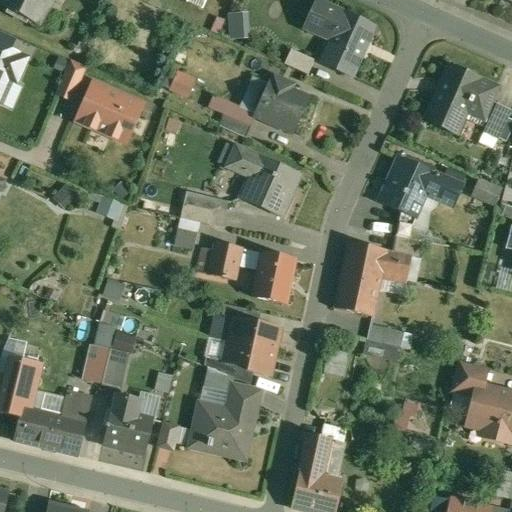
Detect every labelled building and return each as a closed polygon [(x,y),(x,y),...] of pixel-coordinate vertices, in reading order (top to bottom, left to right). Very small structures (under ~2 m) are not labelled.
[(0,0),(0,4),(39,26),(40,25),(37,23),(45,8),(48,9),(53,0),(0,0)] [(375,27),(316,2),(304,28),(331,40),(320,64),(352,78),(375,27)] [(235,39),(255,38),(253,12),(233,14),(235,39)] [(0,93),(7,79),(15,82),(26,59),(19,56),(18,56),(8,51),(12,42),(0,36),(0,93)] [(315,61),(291,51),(285,65),(308,75),(315,61)] [(87,68),(71,61),(65,75),(81,82),(87,68)] [(497,90),(450,68),(426,121),(457,135),(470,105),(487,113),(497,90)] [(182,70),(174,91),(193,99),(201,78),(182,70)] [(294,86),(274,78),(271,83),(270,83),(256,116),(293,132),(308,100),(291,92),(294,86)] [(142,105),(94,85),(77,122),(125,143),(142,105)] [(511,110),(498,104),(487,128),(502,134),(511,110)] [(253,125),(226,113),(220,127),(247,139),(253,125)] [(300,176),(236,148),(228,168),(229,166),(251,176),(251,178),(255,180),(249,192),(245,190),(241,200),(281,218),(291,196),(287,194),(296,176),(299,177),(300,176)] [(461,186),(399,159),(391,176),(392,176),(380,203),(379,203),(379,204),(416,220),(427,195),(448,204),(454,202),(461,186)] [(501,207),(510,188),(485,178),(477,197),(501,207)] [(101,213),(121,220),(127,204),(107,196),(101,213)] [(213,211),(184,205),(181,219),(210,226),(213,211)] [(426,232),(399,224),(396,236),(423,242),(426,232)] [(423,242),(396,236),(392,252),(392,253),(411,257),(411,258),(419,260),(423,242)] [(392,252),(349,243),(335,310),(374,318),(383,275),(407,280),(411,258),(411,257),(392,253),(392,252)] [(242,250),(215,244),(208,276),(236,281),(242,250)] [(295,261),(262,254),(253,298),(286,305),(295,261)] [(111,279),(106,296),(126,301),(131,285),(111,279)] [(281,330),(234,319),(229,343),(275,353),(281,330)] [(406,334),(372,326),(369,340),(402,348),(406,334)] [(113,339),(97,335),(95,347),(93,346),(84,381),(102,385),(110,350),(113,339)] [(275,353),(229,343),(224,362),(248,367),(247,371),(270,377),(275,353)] [(330,374),(350,377),(355,346),(335,343),(330,374)] [(127,354),(110,350),(102,385),(102,386),(119,390),(127,354)] [(30,410),(40,367),(9,359),(0,396),(0,413),(19,418),(21,408),(30,410)] [(487,370),(460,363),(452,392),(475,398),(478,387),(482,388),(487,370)] [(162,373),(160,391),(175,393),(177,375),(162,373)] [(260,393),(233,386),(227,411),(254,417),(260,393)] [(511,395),(482,388),(478,387),(475,398),(468,426),(491,432),(490,439),(509,443),(511,432),(511,395)] [(60,417),(30,410),(21,408),(19,418),(13,442),(42,449),(76,457),(90,401),(66,395),(60,417)] [(140,402),(116,396),(113,411),(112,410),(103,445),(144,456),(153,421),(137,417),(140,402)] [(227,411),(200,405),(190,448),(245,460),(254,417),(227,411)] [(179,427),(163,423),(157,448),(173,452),(179,427)] [(346,430),(324,424),(320,438),(331,441),(331,442),(342,445),(346,430)] [(320,438),(311,436),(292,508),(307,511),(334,511),(342,484),(319,477),(328,441),(331,442),(331,441),(320,438)] [(511,471),(507,470),(502,495),(511,497),(511,471)] [(477,504),(463,501),(463,503),(450,499),(446,511),(489,511),(490,510),(477,506),(477,504)] [(82,511),(48,503),(45,511),(82,511)]
